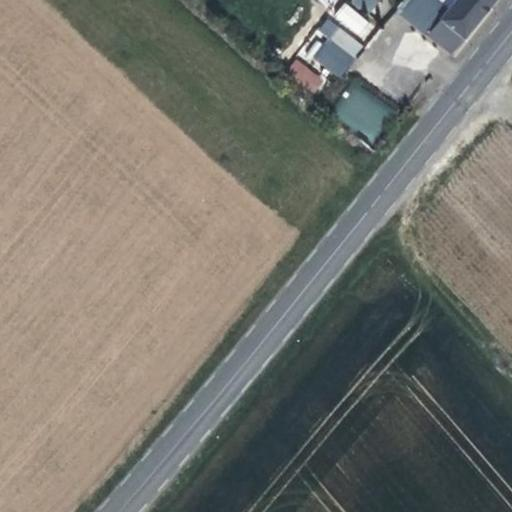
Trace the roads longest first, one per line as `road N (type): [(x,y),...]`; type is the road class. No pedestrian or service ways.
road 1 (primary): [(89,511),(248,356),(511,19)]
road 2 (track): [(364,204),(511,371)]
